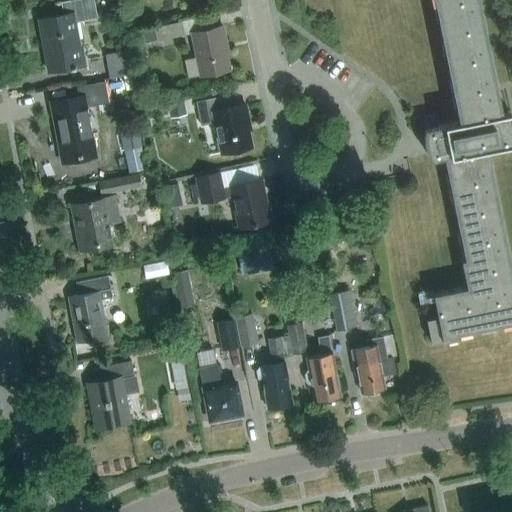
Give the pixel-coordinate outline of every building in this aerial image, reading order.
[(63,14),(39,19),(48,71),(86,64),(83,46),(78,47),(73,22),(96,18),(92,0),(71,0),(60,2),(63,14)] [(429,157),(431,160),(444,157),(465,259),(461,260),(466,287),(434,293),(438,316),(426,318),(431,342),(457,337),(456,333),(511,321),(511,272),(487,148),(511,142),(511,118),(510,111),(502,113),(479,0),(434,0),(458,122),(425,128),(424,133),(423,138),(424,146),(426,152),(429,157)] [(132,16),(124,18),(127,32),(135,31),(132,16)] [(179,21),(153,27),(156,41),(182,35),(179,21)] [(222,26),(191,33),(200,75),(231,68),(225,42),(226,42),(222,26)] [(156,41),(153,27),(136,30),(139,44),(156,41)] [(125,50),(105,54),(109,78),(129,74),(125,50)] [(79,97),(51,102),(62,162),(95,155),(86,105),(108,101),(104,81),(77,86),(79,97)] [(223,95),(196,101),(201,124),(215,121),(221,152),(252,145),(246,121),(248,120),(245,104),(226,109),(223,95)] [(184,99),(167,102),(170,118),(187,114),(184,99)] [(129,172),(146,168),(141,147),(125,150),(129,172)] [(218,171),(196,176),(201,202),(232,196),(238,228),(269,222),(260,178),(229,184),(229,185),(221,187),(218,171)] [(138,174),(101,181),(103,192),(140,185),(138,174)] [(167,185),(165,185),(168,199),(181,196),(178,183),(167,185)] [(114,196),(70,204),(79,250),(112,244),(108,224),(120,222),(114,196)] [(237,249),(242,276),(273,270),(268,243),(237,249)] [(165,261),(143,265),(145,278),(168,274),(165,261)] [(187,270),(173,274),(180,307),(194,304),(187,270)] [(68,296),(77,342),(108,336),(101,299),(111,298),(107,277),(79,281),(82,294),(68,296)] [(358,326),(350,289),(329,293),(337,331),(358,326)] [(260,342),(254,311),(236,315),(242,345),(260,342)] [(238,346),(233,319),(217,322),(223,349),(238,346)] [(299,322),(287,325),(292,353),(305,350),(299,322)] [(320,355),(307,357),(310,370),(308,370),(304,373),(306,382),(310,385),(312,384),(315,401),(327,398),(328,401),(335,400),(336,396),(340,396),(334,365),(333,365),(327,335),(317,337),(320,355)] [(278,336),(267,338),(270,354),(271,354),(281,352),(278,336)] [(385,387),(382,376),(396,373),(393,357),(387,358),(383,336),(365,340),(367,346),(350,350),(353,361),(352,361),(355,376),(358,376),(361,392),(372,390),(372,392),(381,390),(381,388),(385,387)] [(285,361),(283,352),(281,352),(271,354),(273,364),(259,366),(259,367),(256,370),(258,377),(261,379),(267,408),(271,407),(276,410),(279,409),(282,405),(292,403),(284,361),(285,361)] [(96,383),(85,386),(92,426),(128,419),(123,393),(136,390),(131,361),(94,368),(96,383)] [(209,421),(214,420),(216,421),(222,420),(223,418),(242,415),(236,382),(221,385),(217,364),(199,367),(209,421)] [(188,386),(176,389),(179,401),(190,399),(188,386)]
